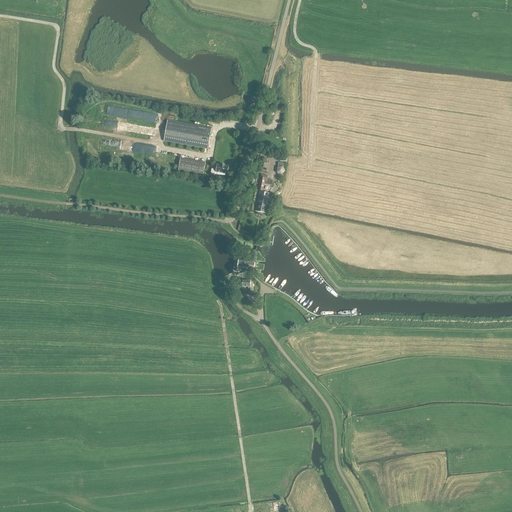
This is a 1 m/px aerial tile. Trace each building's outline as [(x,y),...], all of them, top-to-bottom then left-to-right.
[(164,141),(208,149),(212,128),(168,120),(164,141)] [(203,174),(205,163),(180,158),(178,170),(203,174)] [(211,174),(224,176),(225,174),(227,174),(228,167),(217,165),(216,170),(211,169),(211,174)] [(282,174),(285,172),(285,170),(284,167),(283,167),(282,166),(278,167),(277,168),(276,172),(277,173),(281,175),(282,174)] [(260,191),(256,211),(266,213),(269,193),(262,192),(262,191),(263,191),(265,181),(267,181),(268,176),(262,174),(259,190),(261,190),(260,191)] [(243,271),(252,272),(253,269),(254,270),(255,263),(253,263),(254,260),(243,259),(243,261),(238,261),(237,267),(242,268),(243,268),(243,271)]
